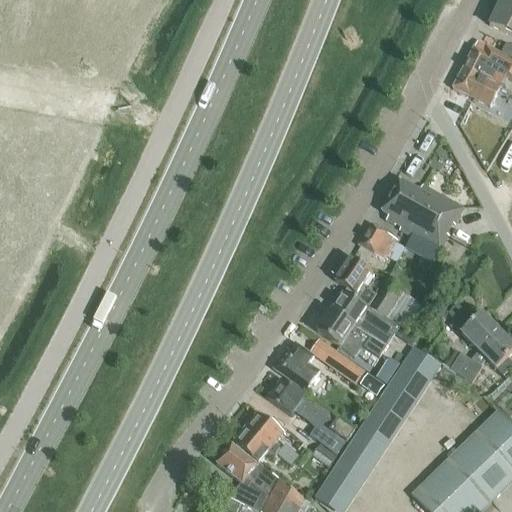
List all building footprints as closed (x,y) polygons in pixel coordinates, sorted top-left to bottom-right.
[(511,0),(501,0),(497,9),(511,15),(511,0)] [(511,15),(497,9),(488,28),(511,38),(511,15)] [(511,49),(505,45),(499,56),(476,44),(463,70),(493,87),(499,75),(511,82),(511,49)] [(493,87),(463,70),(452,91),(489,110),(499,91),(493,87)] [(511,114),(508,112),(501,124),(510,130),(511,125),(511,114)] [(399,182),(381,214),(388,219),(386,224),(400,231),(399,233),(438,255),(455,225),(453,223),(460,210),(422,189),(419,193),(399,182)] [(370,227),(357,248),(382,263),(385,259),(394,244),(395,242),(373,228),(371,227),(370,227)] [(394,244),(385,259),(396,266),(405,251),(394,244)] [(349,261),(334,284),(346,292),(344,295),(366,310),(374,298),(362,289),(371,275),(349,261)] [(374,298),(366,310),(398,332),(416,304),(402,295),(403,294),(386,283),(376,299),(374,298)] [(330,315),(316,335),(339,351),(346,340),(378,361),(381,356),(385,350),(398,332),(366,310),(344,295),(343,295),(331,313),(330,315)] [(455,325),(465,315),(456,307),(447,316),(455,325)] [(478,354),(498,334),(480,316),(460,336),(478,354)] [(511,347),(498,334),(478,354),(495,372),(506,362),(511,355),(511,347)] [(318,343),(308,356),(313,360),(341,380),(350,366),(318,343)] [(288,354),(286,353),(272,372),(304,395),(318,375),(307,368),(313,360),(295,346),(288,354)] [(471,386),(476,378),(466,371),(470,363),(459,356),(449,372),(471,386)] [(511,368),(506,362),(495,372),(502,379),(511,369),(511,368)] [(466,371),(476,378),(481,370),(470,363),(466,371)] [(416,371),(387,439),(410,449),(439,380),(416,371)] [(367,377),(359,388),(376,399),(383,389),(367,377)] [(319,447),(327,453),(335,460),(336,460),(345,446),(353,435),(281,383),(267,402),(290,419),(294,414),(307,423),(316,432),(310,440),(319,447)] [(511,430),(497,415),(411,499),(423,511),(483,511),(511,484),(511,430)] [(283,436),(257,416),(254,420),(252,421),(247,426),(247,429),(245,431),(276,456),(280,452),(274,447),(283,436)] [(276,456),(245,431),(243,433),(241,434),(236,440),(236,442),(233,446),(257,467),(266,456),(273,460),(276,456)] [(319,447),(311,458),(327,471),(335,460),(327,453),(319,447)] [(305,511),(308,507),(257,467),(256,468),(231,448),(216,466),(238,484),(235,488),(238,489),(229,500),(250,511),(305,511)] [(299,460),(292,454),(284,463),(291,469),(299,460)]
